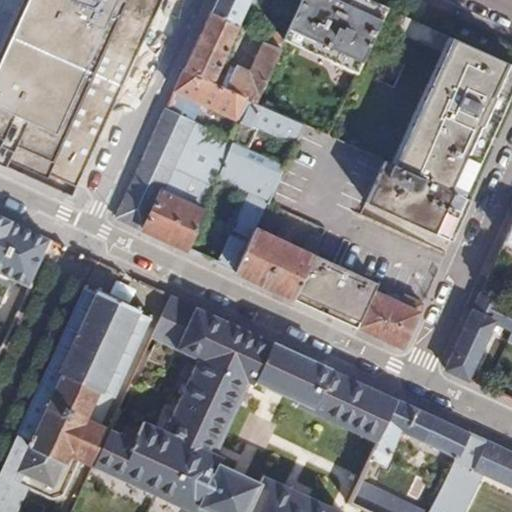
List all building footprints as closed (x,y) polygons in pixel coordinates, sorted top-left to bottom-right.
[(78,186),(162,0),(21,0),(0,47),(0,165),(72,199),(78,186)] [(216,0),(216,3),(210,14),(245,30),(272,42),(276,35),(242,19),(245,11),(251,14),(258,0),(216,0)] [(383,12),(384,9),(365,0),(299,0),(300,1),(279,46),(277,50),(254,103),(303,125),(328,137),(376,28),(383,12)] [(383,12),(376,28),(444,57),(451,42),(383,12)] [(245,30),(210,14),(197,44),(184,72),(213,84),(237,33),(241,36),(245,30)] [(394,167),(458,196),(511,78),(511,66),(452,39),(451,42),(444,57),(394,167)] [(245,99),(254,103),(277,50),(265,45),(249,77),(235,70),(225,90),(245,99)] [(235,121),(245,99),(225,90),(213,84),(184,72),(176,89),(175,93),(235,121)] [(294,146),(303,125),(254,103),(245,99),(235,121),(242,125),(235,141),(225,163),(217,182),(247,195),(218,266),(236,274),(267,206),(281,175),(285,166),(250,150),(259,130),(294,146)] [(195,113),(170,102),(167,110),(191,121),(195,113)] [(117,219),(145,232),(167,183),(184,144),(195,123),(191,121),(167,110),(148,150),(117,219)] [(225,163),(235,141),(195,123),(184,144),(225,163)] [(451,242),(470,201),(458,196),(394,167),(383,162),(365,203),(451,242)] [(167,242),(188,252),(206,214),(203,213),(172,198),(177,187),(167,183),(145,232),(167,242)] [(0,352),(51,241),(0,217),(0,352)] [(511,222),(497,255),(511,262),(511,222)] [(270,290),(292,301),(312,256),(287,245),(294,230),(281,224),(274,239),(256,230),(236,274),(270,290)] [(401,351),(423,304),(403,295),(400,304),(373,293),(376,285),(341,269),(312,256),(292,301),(401,351)] [(96,295),(87,290),(0,479),(0,511),(21,511),(31,493),(53,504),(66,499),(70,491),(83,496),(95,470),(111,434),(102,428),(151,321),(140,316),(141,312),(98,291),(96,295)] [(511,309),(479,294),(443,371),(465,381),(492,320),(511,329),(511,309)] [(336,511),(264,481),(261,487),(221,468),(224,461),(217,458),(250,386),(255,388),(257,384),(302,404),(300,409),(378,447),(399,403),(328,371),(281,349),(174,300),(154,341),(201,363),(168,435),(146,426),(137,445),(111,434),(95,470),(187,511),(201,511),(202,511),(205,511),(336,511)] [(431,418),(399,403),(378,447),(371,463),(382,469),(391,455),(401,434),(455,460),(467,435),(431,418)] [(431,511),(463,511),(475,488),(481,476),(511,490),(511,455),(508,454),(467,435),(455,460),(431,511)] [(417,511),(418,511),(362,485),(351,507),(362,511),(417,511)]
